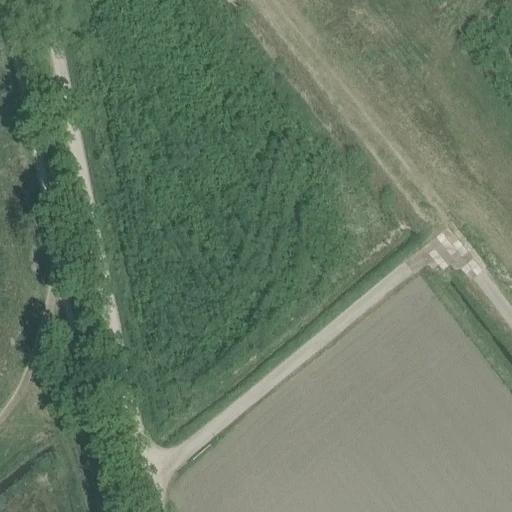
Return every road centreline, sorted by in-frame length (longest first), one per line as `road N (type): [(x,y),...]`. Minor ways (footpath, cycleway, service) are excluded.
road 1 (track): [(163,511),(76,183),(38,0)]
road 2 (unclassified): [(511,325),(447,241),(152,478)]
road 3 (track): [(0,363),(9,345),(0,217)]
